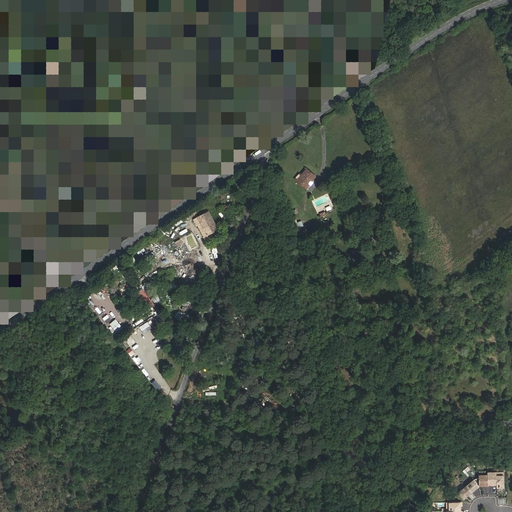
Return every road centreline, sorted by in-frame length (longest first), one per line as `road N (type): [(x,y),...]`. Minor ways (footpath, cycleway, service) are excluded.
road 1 (tertiary): [(137,511),(273,141)]
road 2 (tertiary): [(273,141),(0,328)]
road 3 (tertiary): [(505,0),(444,29),(273,141)]
